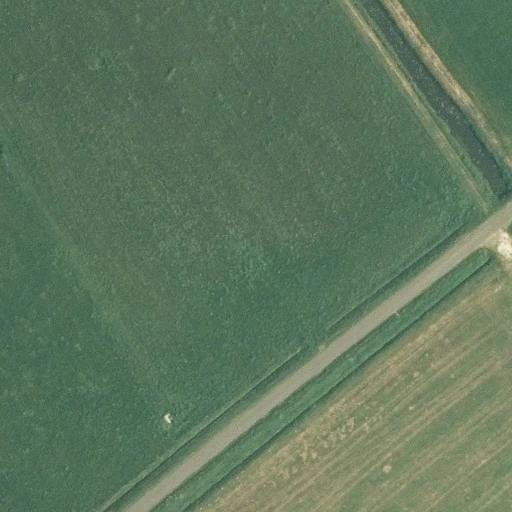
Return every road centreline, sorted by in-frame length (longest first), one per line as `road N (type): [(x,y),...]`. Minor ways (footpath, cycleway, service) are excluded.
road 1 (unclassified): [(135,511),(511,209)]
road 2 (track): [(511,242),(340,0)]
